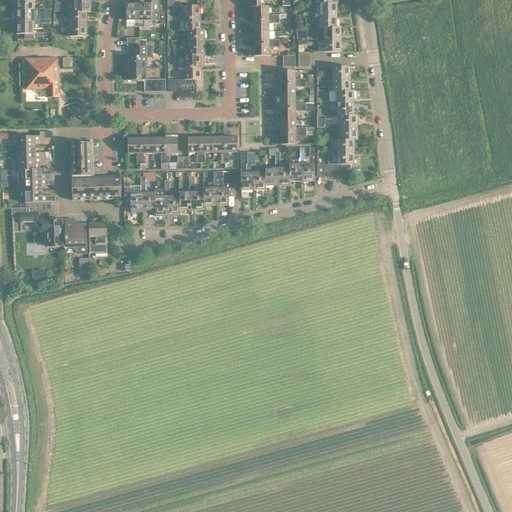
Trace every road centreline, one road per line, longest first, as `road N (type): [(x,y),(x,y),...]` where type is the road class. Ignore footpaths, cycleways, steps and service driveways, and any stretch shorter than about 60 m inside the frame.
road 1 (residential): [(390,184),(192,236),(124,242),(115,233),(114,209),(62,209),(62,132),(103,131)]
road 2 (unclassified): [(489,511),(419,332),(393,199)]
road 3 (residential): [(104,112),(229,110),(225,0)]
road 4 (residential): [(390,184),(363,0)]
